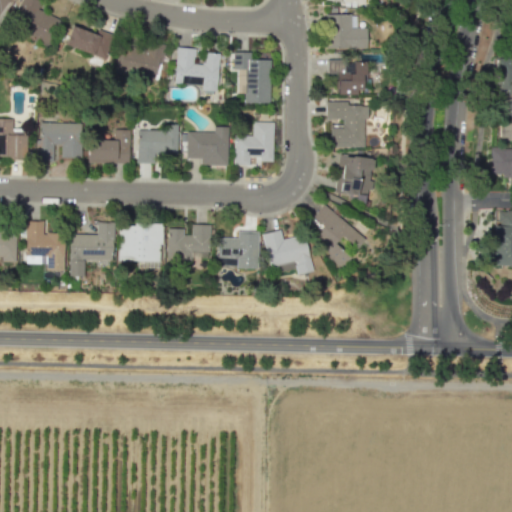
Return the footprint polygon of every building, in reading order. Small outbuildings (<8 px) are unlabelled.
[(10,25),(18,8),(16,7),(19,0),(40,0),(37,6),(60,18),(46,45),(10,25)] [(511,30),(511,0),(502,27),(511,30)] [(324,11),(349,11),(349,25),(365,25),(365,46),(324,46),(324,11)] [(64,40),(71,21),(96,30),(97,26),(114,33),(111,42),(110,42),(105,57),(91,52),(91,50),(64,40)] [(117,70),(123,42),(135,45),(135,44),(145,46),(147,38),(165,42),(161,61),(157,60),(153,78),(117,70)] [(489,146),(509,146),(509,158),(511,158),(511,117),(493,117),(494,57),(498,57),(498,42),(511,42),(511,188),(506,188),(506,173),(489,173),(489,146)] [(173,80),(176,50),(175,50),(175,44),(195,46),(194,54),(193,54),(192,61),(201,62),(202,49),(219,51),(219,56),(218,56),(215,89),(200,87),(201,83),(173,80)] [(233,49),(250,49),(250,56),(270,57),(269,100),(244,100),(245,67),(232,67),(233,49)] [(336,91),(336,76),(336,70),(326,71),(325,56),(343,56),(343,60),(352,60),(353,58),(365,59),(365,70),(361,71),(361,86),(355,86),(355,91),(336,91)] [(324,99),(346,99),(346,102),(359,102),(359,103),(366,103),(366,116),(363,116),(363,145),(328,144),(328,122),(341,122),(341,117),(324,117),(324,99)] [(0,154),(0,116),(11,117),(11,132),(26,133),(25,155),(0,154)] [(232,163),(233,133),(252,133),(252,119),(273,120),(272,159),(258,159),(258,155),(249,155),(248,163),(232,163)] [(34,157),(35,138),(39,137),(39,120),(80,121),(79,155),(60,155),(60,142),(52,142),(52,158),(34,157)] [(136,160),(137,127),(163,128),(163,121),(177,122),(176,151),(153,151),(153,161),(136,160)] [(498,139),(511,139),(511,122),(499,122),(498,139)] [(86,160),(87,148),(88,148),(89,136),(112,136),(113,127),(128,127),(128,161),(86,160)] [(185,156),(186,129),(228,130),(226,163),(200,162),(200,156),(185,156)] [(349,155),(350,152),(369,154),(369,159),(372,159),(370,189),(365,188),(365,195),(332,192),(333,179),(339,180),(340,168),(335,168),(337,154),(349,155)] [(319,223),(309,214),(321,201),(363,237),(355,247),(339,233),(333,240),(349,255),(339,267),(325,255),(328,253),(309,237),(316,229),(315,228),(319,223)] [(24,255),(25,218),(42,218),(42,232),(45,232),(45,230),(64,230),(63,255),(62,255),(62,268),(44,269),(45,255),(24,255)] [(68,274),(69,232),(96,232),(96,219),(113,220),(112,258),(83,257),(83,274),(68,274)] [(117,258),(117,223),(133,223),(133,220),(162,221),(162,242),(159,242),(158,260),(117,258)] [(491,221),(511,221),(511,264),(491,264),(491,221)] [(166,258),(166,226),(183,226),(183,233),(190,233),(191,222),(209,222),(209,250),(190,249),(190,259),(166,258)] [(268,266),(259,232),(278,227),(280,237),(302,232),(311,269),(296,273),(293,263),(295,262),(294,259),(268,266)] [(0,254),(0,228),(15,229),(15,260),(1,259),(1,255),(0,254)] [(215,254),(216,235),(235,235),(235,229),(256,229),(256,267),(234,266),(235,256),(215,254)]
